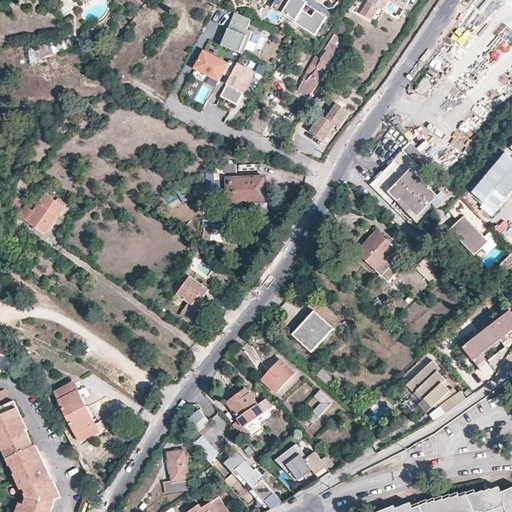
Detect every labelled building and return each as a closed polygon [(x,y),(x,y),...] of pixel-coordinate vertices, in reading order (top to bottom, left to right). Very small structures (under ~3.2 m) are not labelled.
[(316,36),(328,19),(299,0),(279,0),(274,8),(316,36)] [(371,20),(379,7),(377,6),(367,0),(359,13),(371,20)] [(400,0),(380,0),(377,6),(379,7),(382,9),(386,0),(389,0),(403,8),(406,3),(400,0)] [(234,14),(219,45),(241,54),(252,30),(246,27),(249,21),(234,14)] [(339,50),(332,45),(338,37),(333,34),(324,48),(327,50),(320,59),(322,60),(310,77),(309,77),(306,81),(301,92),(309,97),(337,57),(335,56),(339,50)] [(201,49),(192,67),(217,80),(227,62),(201,49)] [(235,63),(224,84),(227,86),(223,94),(236,101),(240,93),(243,94),(254,73),(235,63)] [(423,94),(430,84),(429,81),(431,78),(426,74),(414,91),(419,95),(423,94)] [(341,129),(352,114),(338,104),(327,118),(323,115),(311,133),(325,143),(331,135),(337,126),(341,129)] [(446,181),(397,130),(371,157),(378,165),(384,172),(370,186),(410,226),(449,187),(444,182),(446,181)] [(164,171),(166,164),(151,160),(149,167),(164,171)] [(236,177),(236,164),(220,164),(220,168),(212,169),(213,181),(222,181),(222,178),(236,177)] [(23,192),(27,178),(19,176),(10,207),(16,209),(20,192),(23,192)] [(265,199),(264,184),(236,185),(235,180),(227,180),(229,216),(266,214),(265,199)] [(51,224),(65,205),(57,199),(54,202),(45,196),(33,213),(24,207),(18,216),(44,234),(51,224)] [(492,232),(460,199),(448,211),(458,221),(450,228),(474,254),(482,248),(483,247),(495,235),(492,232)] [(384,261),(395,249),(379,234),(369,245),(360,254),(376,269),(375,270),(387,282),(397,273),(384,261)] [(500,240),(495,235),(483,247),(488,252),(500,240)] [(511,254),(498,267),(508,277),(511,273),(511,254)] [(433,283),(443,272),(426,256),(416,268),(433,283)] [(207,288),(211,282),(205,277),(194,270),(190,276),(187,274),(183,280),(181,279),(172,291),(196,308),(203,297),(209,290),(207,288)] [(511,309),(511,308),(463,346),(473,361),(479,357),(511,331),(511,309)] [(308,353),(332,330),(314,312),(303,323),(290,335),(308,353)] [(275,393),(293,373),(280,360),(271,369),(261,380),(275,393)] [(434,361),(408,386),(415,394),(418,391),(434,409),(437,405),(441,408),(443,407),(446,411),(448,414),(467,399),(463,391),(458,393),(454,388),(451,390),(445,383),(447,380),(439,371),(442,369),(434,361)] [(322,368),(317,374),(329,385),(335,378),(322,368)] [(54,392),(65,417),(85,407),(80,396),(74,383),(54,392)] [(47,511),(52,499),(59,496),(54,487),(51,481),(50,481),(33,446),(31,447),(23,431),(25,429),(12,402),(9,403),(3,390),(0,391),(0,437),(2,441),(0,441),(0,445),(3,452),(8,450),(12,456),(16,464),(14,465),(18,473),(21,479),(20,480),(23,488),(26,493),(24,494),(26,499),(23,506),(19,504),(16,511),(47,511)] [(233,426),(243,439),(250,434),(245,427),(270,409),(264,401),(256,407),(244,391),(232,400),(226,404),(238,422),(233,426)] [(318,418),(331,403),(320,392),(315,397),(322,404),(313,414),(318,418)] [(85,407),(65,417),(76,442),(97,432),(92,422),(85,407)] [(189,420),(199,432),(210,423),(200,410),(189,420)] [(206,433),(214,447),(221,443),(213,429),(206,433)] [(191,442),(207,461),(216,453),(201,434),(191,442)] [(316,475),(328,467),(316,451),(307,458),(297,445),(277,459),(289,477),(294,473),(299,480),(313,470),(316,475)] [(6,459),(12,456),(8,450),(3,452),(6,459)] [(188,490),(183,450),(165,453),(167,469),(169,482),(162,483),(163,493),(188,490)] [(235,451),(224,460),(266,511),(268,511),(280,503),(261,480),(258,483),(254,478),(260,474),(255,468),(251,470),(235,451)] [(12,466),(14,465),(16,464),(12,456),(6,459),(10,467),(12,466)] [(195,480),(199,486),(216,474),(211,469),(195,480)] [(511,511),(511,488),(500,493),(497,488),(492,490),(490,491),(493,499),(487,501),(482,490),(482,489),(475,492),(476,496),(470,499),(469,498),(462,500),(461,498),(454,502),(453,500),(446,503),(444,501),(438,504),(437,502),(430,505),(428,503),(421,506),(420,504),(412,508),(409,502),(396,508),(394,505),(377,511),(511,511)] [(489,488),(482,490),(487,501),(493,499),(490,491),(489,488)] [(467,493),(469,498),(470,499),(476,496),(475,492),(474,490),(467,493)] [(460,494),(461,498),(462,500),(469,498),(467,493),(467,491),(460,494)] [(451,495),(453,500),(454,502),(461,498),(460,494),(459,493),(451,495)] [(443,497),(444,501),(446,503),(453,500),(451,495),(451,494),(443,497)] [(60,498),(59,496),(52,499),(47,511),(50,511),(55,501),(60,498)] [(427,500),(428,503),(430,505),(437,502),(435,499),(434,497),(427,500)] [(227,511),(219,499),(201,508),(199,505),(187,511),(227,511)]
